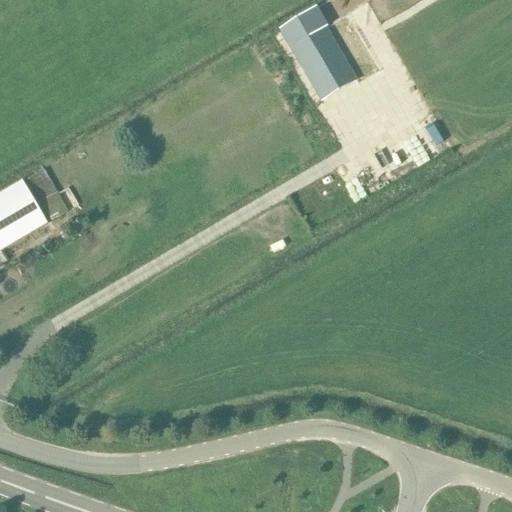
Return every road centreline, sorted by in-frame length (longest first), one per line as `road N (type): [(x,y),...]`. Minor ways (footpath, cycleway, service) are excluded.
road 1 (unclassified): [(423,461),(315,426),(131,463),(0,437)]
road 2 (unknown): [(319,167),(26,344),(0,371)]
